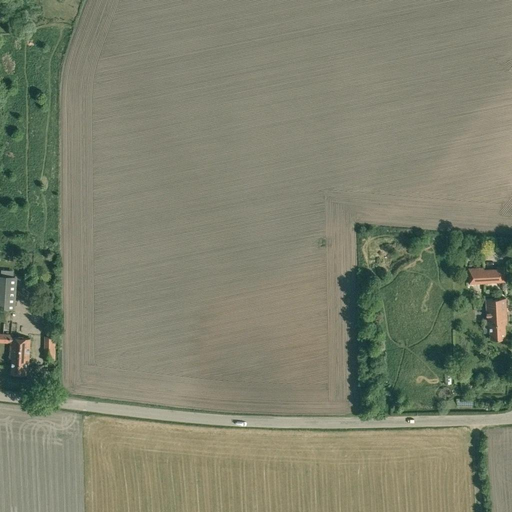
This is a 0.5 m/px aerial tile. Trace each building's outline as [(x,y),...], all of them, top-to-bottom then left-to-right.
[(468,267),(469,283),(484,283),(484,281),(497,280),(497,282),(505,282),(504,265),(468,267)] [(0,308),(15,309),(17,276),(0,274),(0,308)] [(490,326),(490,339),(505,338),(505,323),(507,323),(506,297),(486,298),(487,326),(490,326)] [(11,372),(28,373),(30,338),(12,337),(12,333),(0,332),(0,341),(10,343),(9,358),(12,358),(11,372)] [(44,360),(55,360),(55,335),(53,335),(53,332),(47,332),(47,335),(45,335),(44,360)]
